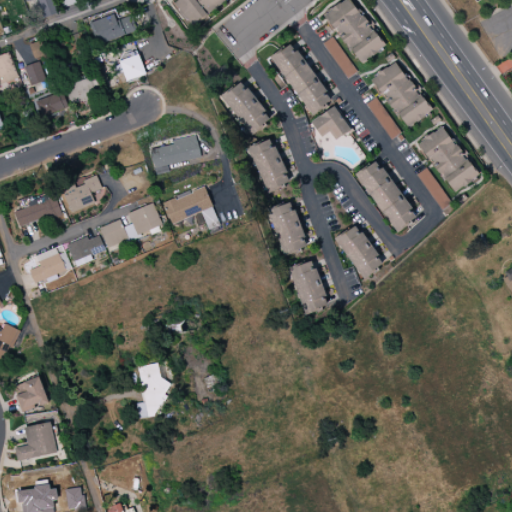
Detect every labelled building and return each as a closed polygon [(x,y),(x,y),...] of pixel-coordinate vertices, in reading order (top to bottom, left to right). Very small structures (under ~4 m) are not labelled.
[(58,14),(53,0),(24,0),(26,3),(33,0),(35,0),(43,19),(58,14)] [(59,0),(62,8),(84,0),(59,0)] [(227,0),(174,0),(173,1),(188,26),(227,0)] [(358,65),(384,49),(352,0),(346,0),(325,14),(358,65)] [(136,32),(131,16),(117,21),(114,14),(90,22),(98,45),(136,32)] [(24,67),(29,86),(45,82),(41,67),(65,60),(58,38),(30,46),(35,63),(24,67)] [(322,45),(347,80),(356,73),(332,38),(322,45)] [(310,116),(331,102),(292,43),(271,57),(310,116)] [(0,84),(17,81),(10,53),(0,55),(0,84)] [(114,63),(117,75),(123,73),(125,81),(145,76),(139,56),(114,63)] [(431,114),(398,61),(372,77),(405,130),(431,114)] [(65,86),(71,105),(99,97),(93,78),(65,86)] [(269,122),(242,82),(222,96),(249,136),(269,122)] [(42,118),(68,107),(61,91),(35,101),(42,118)] [(365,105),(391,141),(400,134),(375,98),(365,105)] [(335,141),(351,130),(333,106),(310,123),(321,138),(329,132),(335,141)] [(418,144),(452,194),(478,177),(443,126),(418,144)] [(169,173),(167,165),(200,159),(196,136),(172,141),(173,146),(150,150),(155,176),(169,173)] [(266,193),(290,184),(271,139),(247,149),(266,193)] [(355,175),(396,233),(417,218),(376,160),(355,175)] [(416,176),(442,211),(451,204),(425,169),(416,176)] [(71,213),(94,204),(90,194),(101,189),(97,177),(62,191),(71,213)] [(162,203),(171,225),(201,213),(207,230),(219,226),(204,187),(162,203)] [(62,214),(54,193),(27,203),(28,207),(13,213),(19,229),(62,214)] [(306,249),(293,203),(268,210),(281,256),(306,249)] [(99,228),(107,248),(161,228),(153,204),(127,213),(131,225),(121,228),(118,221),(99,228)] [(383,265),(356,225),(335,239),(362,280),(383,265)] [(93,262),(91,255),(103,253),(100,236),(68,243),(73,266),(93,262)] [(28,269),(34,286),(51,279),(50,277),(70,269),(64,252),(56,255),(55,254),(45,258),(46,262),(28,269)] [(288,269),(304,316),(330,308),(313,260),(288,269)] [(137,368),(143,403),(135,404),(138,420),(158,416),(156,403),(169,400),(165,381),(161,382),(157,364),(137,368)] [(12,387),(22,413),(49,403),(39,377),(12,387)] [(24,428),(27,446),(14,448),(17,461),(57,454),(51,423),(24,428)] [(17,491),(20,511),(43,511),(56,510),(53,485),(17,491)] [(64,490),(67,510),(83,508),(81,488),(64,490)]
